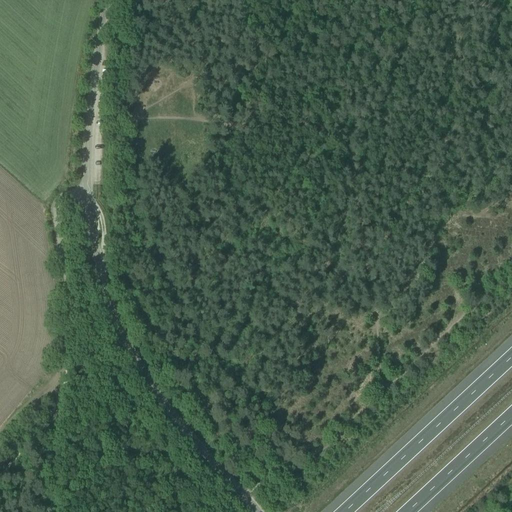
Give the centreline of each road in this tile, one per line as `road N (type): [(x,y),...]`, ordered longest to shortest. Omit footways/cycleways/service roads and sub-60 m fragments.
road 1 (unclassified): [(257,511),(168,413),(123,339),(99,271),(85,189)]
road 2 (track): [(350,143),(384,388)]
road 3 (motorway): [(511,356),(344,511)]
road 4 (unclassified): [(85,189),(103,0)]
road 5 (unclassified): [(72,333),(54,208),(85,189)]
road 6 (track): [(199,120),(325,129),(350,143)]
road 7 (track): [(350,143),(398,0)]
road 8 (motorway): [(408,511),(511,415)]
road 9 (track): [(72,333),(63,364),(0,435)]
